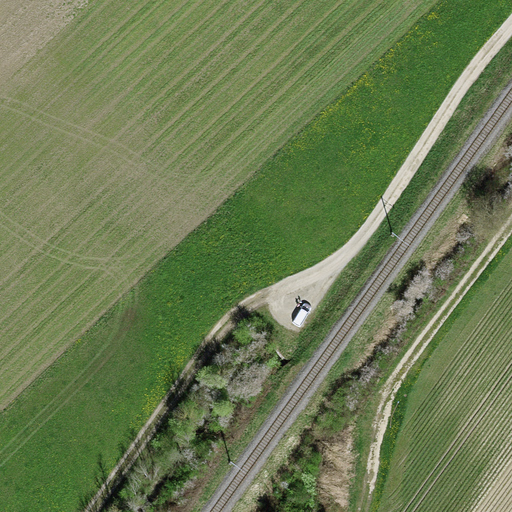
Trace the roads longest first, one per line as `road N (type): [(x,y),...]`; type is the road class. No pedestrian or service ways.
road 1 (track): [(91,511),(236,308),(315,291),(511,19)]
road 2 (track): [(511,202),(355,416),(352,511)]
